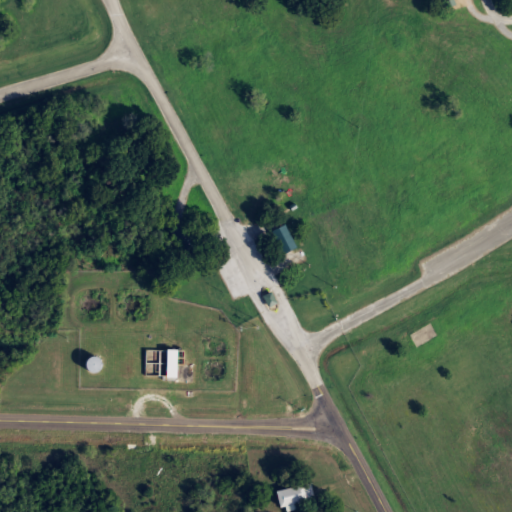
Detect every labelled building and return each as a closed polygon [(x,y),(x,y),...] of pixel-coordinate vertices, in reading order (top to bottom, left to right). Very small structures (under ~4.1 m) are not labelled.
[(267,231),(281,223),(295,248),(280,255),(267,231)] [(417,345),(410,335),(428,324),(434,335),(417,345)] [(142,351),(179,351),(178,358),(175,358),(175,377),(142,377),(142,351)] [(78,365),(90,354),(100,363),(88,375),(78,365)] [(270,490),(298,483),(302,499),(274,506),(270,490)]
